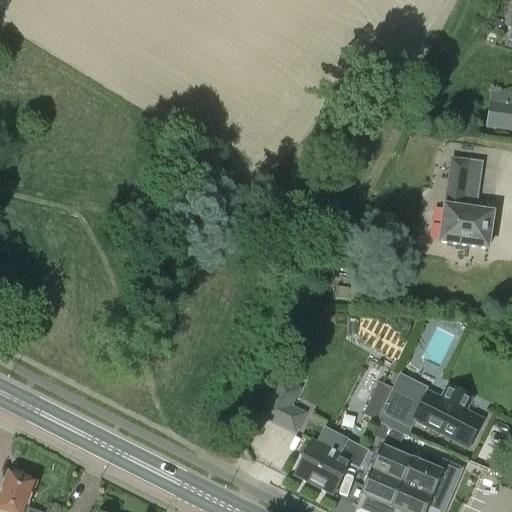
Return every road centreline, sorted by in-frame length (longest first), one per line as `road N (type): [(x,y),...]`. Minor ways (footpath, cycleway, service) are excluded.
road 1 (primary): [(204,488),(0,384)]
road 2 (primary): [(0,400),(197,501)]
